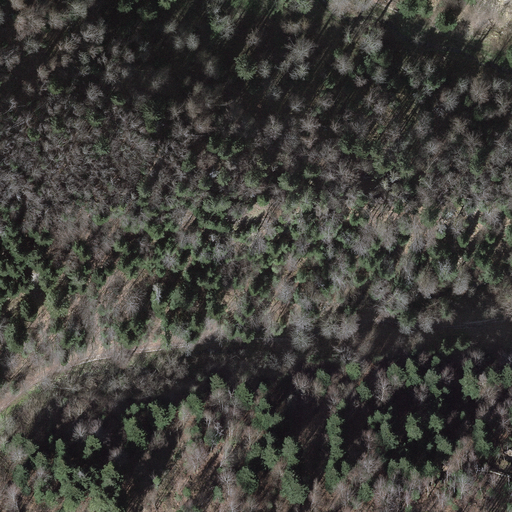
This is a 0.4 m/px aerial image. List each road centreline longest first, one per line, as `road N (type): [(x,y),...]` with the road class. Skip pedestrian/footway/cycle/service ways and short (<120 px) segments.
road 1 (track): [(0,411),(40,377),(115,355),(377,319),(511,315)]
road 2 (track): [(363,0),(511,58)]
